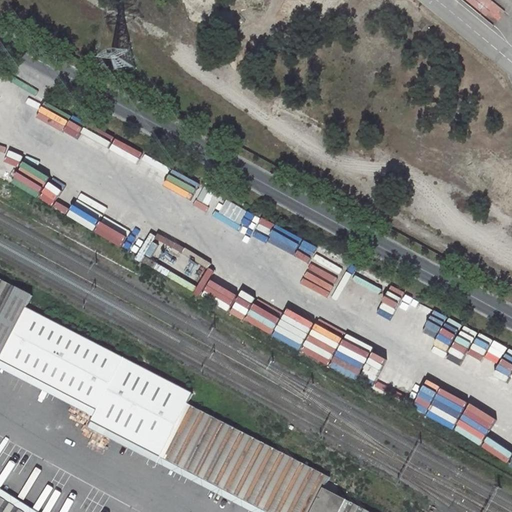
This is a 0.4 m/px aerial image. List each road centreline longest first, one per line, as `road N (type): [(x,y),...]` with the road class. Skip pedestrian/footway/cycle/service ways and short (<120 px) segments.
road 1 (unclassified): [(511,318),(0,38)]
road 2 (unknown): [(0,401),(184,511)]
